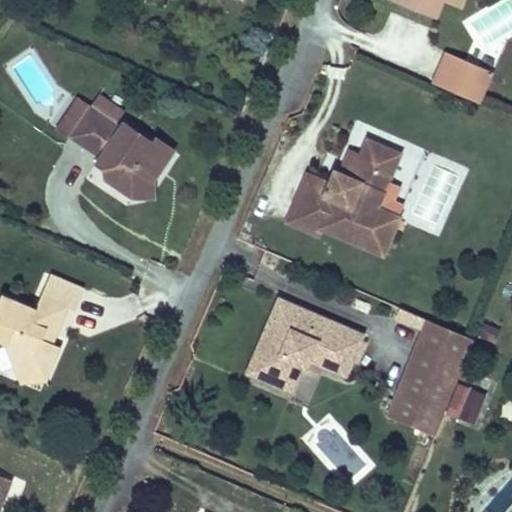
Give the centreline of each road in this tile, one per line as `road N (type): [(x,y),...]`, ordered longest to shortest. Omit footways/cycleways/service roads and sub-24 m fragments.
road 1 (unclassified): [(314,0),(132,427)]
road 2 (unclassified): [(132,427),(326,511)]
